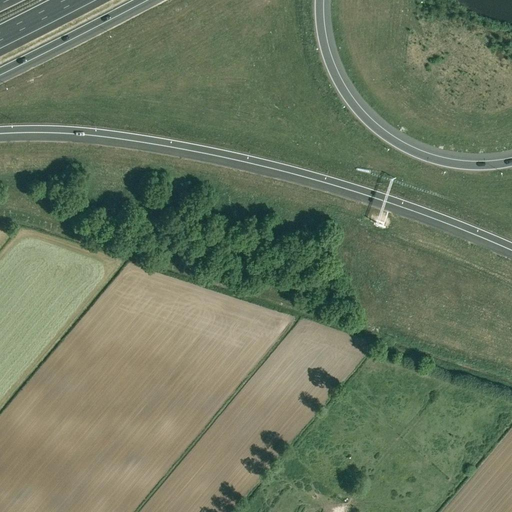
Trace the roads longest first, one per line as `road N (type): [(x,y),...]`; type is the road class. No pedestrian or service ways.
road 1 (motorway): [(0,131),(81,131),(205,150),(385,197),(511,246)]
road 2 (motorway): [(511,163),(474,166),(420,155),(367,121),(337,81),(320,0)]
road 3 (motorway): [(0,71),(141,0)]
